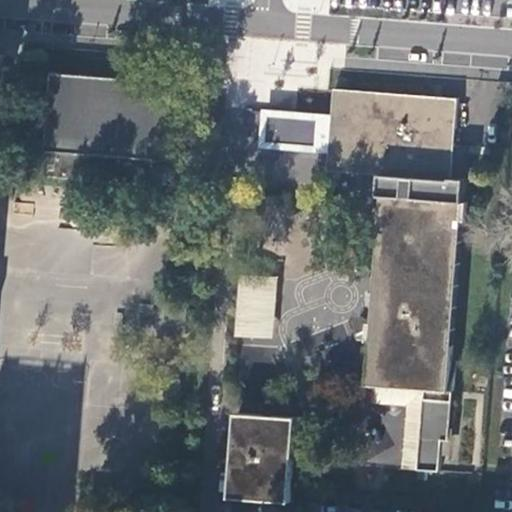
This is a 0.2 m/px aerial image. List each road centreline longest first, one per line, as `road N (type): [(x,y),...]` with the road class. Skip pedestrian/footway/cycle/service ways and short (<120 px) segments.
road 1 (tertiary): [(265,26),(0,6)]
road 2 (tertiary): [(511,45),(265,26)]
